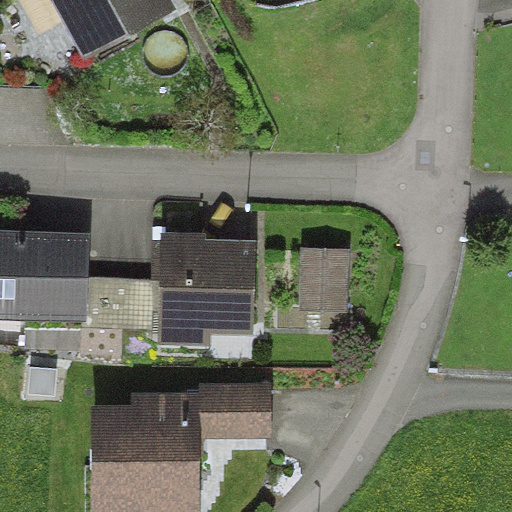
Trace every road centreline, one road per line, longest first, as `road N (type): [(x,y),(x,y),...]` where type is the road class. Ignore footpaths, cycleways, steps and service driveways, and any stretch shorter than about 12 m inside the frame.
road 1 (residential): [(0,173),(428,184)]
road 2 (residential): [(302,511),(332,480),(387,391),(421,295),(428,184)]
road 3 (residential): [(428,184),(441,0)]
